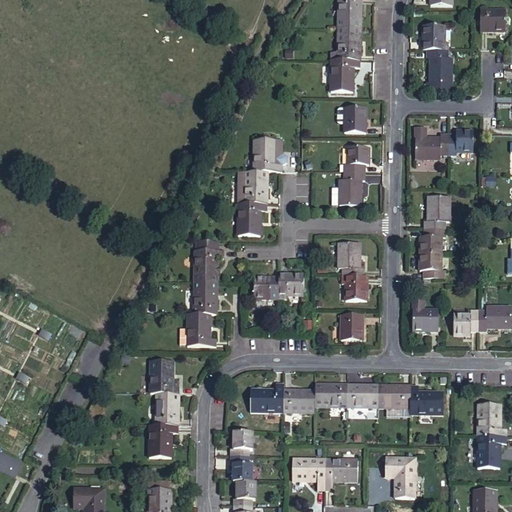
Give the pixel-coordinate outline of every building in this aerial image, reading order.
[(336,0),(337,32),(359,32),(359,0),(336,0)] [(480,34),(505,34),(506,13),(481,14),(480,34)] [(426,44),(426,53),(448,53),(448,45),(443,45),(443,28),(423,27),(422,44),(426,44)] [(337,63),(359,63),(359,32),(337,32),(337,55),(337,63)] [(426,53),(426,59),(432,60),(432,85),(452,85),(453,60),(447,60),(448,53),(426,53)] [(358,70),(359,63),(337,63),(330,63),(329,95),(352,95),(352,70),(358,70)] [(427,85),(427,95),(452,95),(452,85),(432,85),(427,85)] [(338,135),(360,136),(362,111),(334,111),(332,112),(331,124),(333,126),(339,126),(338,135)] [(415,129),(415,141),(425,142),(425,130),(415,129)] [(455,137),(448,137),(447,156),(455,156),(456,150),(473,150),(474,131),(457,131),(455,137)] [(448,137),(440,136),(439,142),(425,142),(415,141),(415,161),(439,161),(440,156),(447,156),(448,137)] [(250,143),(249,174),(264,175),(277,175),(277,167),(271,168),(270,142),(250,143)] [(278,142),(270,142),(271,168),(277,167),(281,165),(282,160),(278,157),(278,142)] [(352,169),(344,170),(344,177),(364,177),(365,170),(372,169),(373,153),(352,153),(352,169)] [(243,174),(235,174),(234,206),(242,206),(243,174)] [(264,206),(264,175),(249,174),(248,174),(243,174),(242,206),(264,206)] [(364,177),(344,177),(343,185),(338,186),(338,191),(331,191),(331,209),(359,209),(360,186),(364,186),(364,177)] [(428,226),(428,234),(446,234),(447,225),(452,225),(453,201),(434,201),(433,225),(428,226)] [(242,206),(234,206),(234,238),(256,238),(257,215),(264,214),(264,206),(242,206)] [(428,234),(428,241),(422,241),(421,262),(440,262),(441,242),(446,241),(446,234),(428,234)] [(340,270),(340,278),(359,278),(360,270),(357,270),(358,246),(338,246),(337,270),(340,270)] [(196,253),(195,253),(194,285),(216,285),(217,261),(223,261),(224,253),(218,253),(203,253),(196,253)] [(421,262),(421,275),(426,275),(426,283),(445,283),(446,275),(439,275),(440,262),(421,262)] [(278,305),(286,306),(287,299),(303,299),(304,278),(286,278),(286,284),(278,284),(278,305)] [(340,278),(339,286),(347,286),(346,302),(365,303),(366,278),(359,278),(340,278)] [(253,305),(278,305),(278,284),(253,284),(253,305)] [(216,285),(194,285),(193,316),(209,316),(215,317),(216,285)] [(146,315),(156,315),(156,306),(147,307),(146,315)] [(475,331),(483,331),(484,326),(509,327),(509,306),(484,306),(483,311),(476,311),(475,331)] [(411,334),(435,335),(436,312),(424,313),(424,307),(412,307),(411,334)] [(469,330),(475,331),(476,311),(469,311),(468,316),(452,316),(451,335),(468,335),(469,330)] [(208,340),(209,316),(193,316),(186,316),(186,331),(178,331),(178,348),(214,348),(215,341),(208,340)] [(338,342),(359,343),(360,318),(339,318),(338,342)] [(156,396),(179,396),(180,389),(172,389),(173,364),(151,364),(149,396),(156,396)] [(315,412),(345,412),(346,390),(315,389),(315,400),(315,412)] [(346,390),(345,412),(378,413),(378,391),(346,390)] [(250,421),(281,421),(283,398),(283,392),(276,391),(275,399),(251,398),(250,421)] [(410,414),(410,392),(378,391),(378,413),(410,414)] [(418,392),(410,392),(410,414),(410,421),(442,421),(442,398),(418,398),(418,392)] [(156,396),(156,427),(178,427),(179,396),(156,396)] [(281,421),(315,422),(315,412),(315,400),(283,398),(281,421)] [(498,410),(478,410),(477,442),(503,443),(504,435),(497,435),(498,410)] [(149,426),(149,460),(171,460),(172,435),(178,434),(178,427),(156,427),(149,426)] [(236,452),(234,453),(233,459),(254,460),(254,453),(257,453),(258,434),(237,434),(236,452)] [(503,443),(477,442),(476,474),(497,474),(498,450),(503,450),(503,443)] [(0,472),(15,480),(23,463),(0,452),(0,472)] [(254,460),(233,459),(233,467),(236,467),(236,484),(238,484),(255,484),(257,467),(253,467),(254,460)] [(389,461),(388,481),(398,481),(397,502),(418,502),(419,461),(389,461)] [(318,485),(318,494),(327,494),(329,463),(296,463),(296,481),(307,482),(307,485),(318,485)] [(329,463),(327,494),(333,494),(334,485),(346,485),(346,483),(359,482),(359,464),(329,463)] [(151,483),(149,511),(171,511),(173,483),(151,483)] [(235,499),(235,507),(255,507),(255,500),(258,500),(258,484),(255,484),(238,484),(238,499),(235,499)] [(81,511),(101,511),(102,491),(70,490),(69,511),(81,511)] [(496,511),(496,494),(472,494),(472,511),(496,511)]
